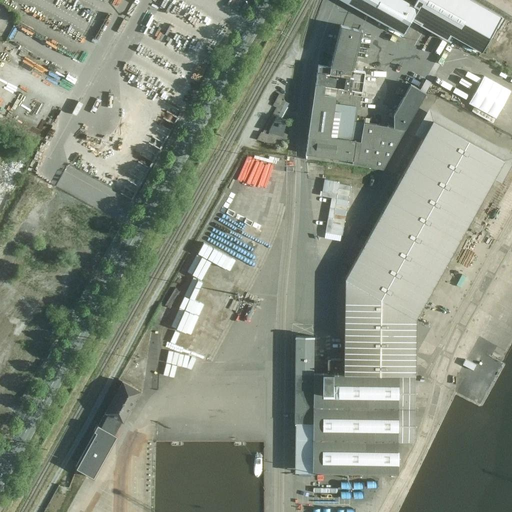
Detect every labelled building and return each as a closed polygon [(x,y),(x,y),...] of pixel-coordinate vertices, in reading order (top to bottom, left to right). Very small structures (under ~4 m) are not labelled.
[(497,9),(481,0),(348,0),(409,35),(418,19),(447,36),(459,14),(485,29),(497,9)] [(189,110),(201,85),(163,68),(171,51),(176,57),(210,73),(230,29),(223,22),(183,3),(156,25),(151,36),(143,42),(135,59),(137,61),(151,68),(155,72),(147,90),(189,110)] [(329,65),(354,69),(363,31),(339,25),(329,65)] [(384,169),(425,90),(411,82),(393,115),(395,128),(364,124),(361,142),(331,138),(337,102),(360,105),(365,71),(354,69),(329,65),(320,64),(307,157),(384,169)] [(19,86),(0,75),(0,103),(17,112),(24,99),(14,94),(19,86)] [(54,121),(75,84),(65,78),(44,115),(54,121)] [(108,86),(54,198),(36,234),(48,240),(65,205),(97,221),(142,130),(125,122),(130,111),(124,108),(129,97),(108,86)] [(317,338),(292,337),(292,423),(313,423),(313,476),(399,476),(398,442),(416,443),(417,318),(495,178),(501,182),(511,163),(511,153),(430,108),(415,133),(422,136),(345,280),(344,372),(317,372),(317,338)] [(279,138),(285,119),(275,115),(268,134),(279,138)] [(45,269),(50,258),(30,249),(25,259),(45,269)] [(95,478),(143,392),(124,382),(78,470),(95,478)]
